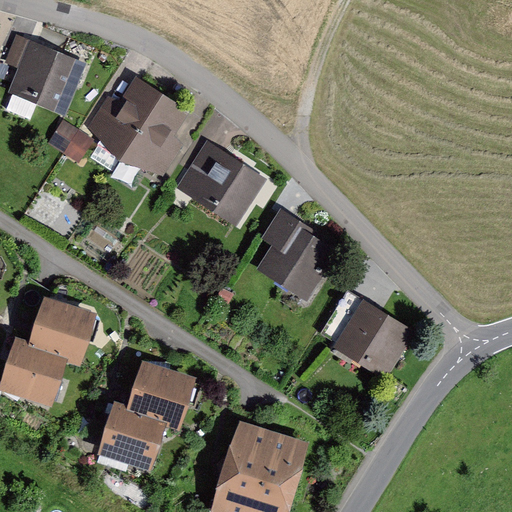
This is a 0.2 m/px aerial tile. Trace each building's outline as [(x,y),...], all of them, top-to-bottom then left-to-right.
[(63,108),(72,85),(68,83),(76,65),(32,47),(17,83),(33,90),(31,95),(63,108)] [(105,135),(100,142),(122,157),(160,99),(138,84),(121,109),(109,101),(92,126),(105,135)] [(166,138),(182,113),(160,99),(122,157),(144,171),(149,163),(162,171),(178,146),(166,138)] [(65,150),(76,133),(63,125),(53,142),(65,150)] [(75,160),(89,138),(78,131),(65,153),(75,160)] [(203,180),(195,192),(235,218),(260,180),(207,146),(190,171),(203,180)] [(291,277),(309,289),(332,253),(304,235),(307,231),(280,214),(265,237),(277,246),(264,266),(288,281),(291,277)] [(331,315),(320,333),(338,344),(339,343),(384,371),(408,333),(362,305),(349,326),(331,315)] [(72,310),(46,309),(34,347),(61,355),(76,360),(90,316),(72,310)] [(30,394),(48,400),(61,355),(34,347),(19,342),(8,380),(30,394)] [(171,374),(144,373),(133,411),(161,420),(175,424),(189,380),(171,374)] [(129,458),(147,464),(161,420),(133,411),(119,406),(106,444),(129,458)] [(269,511),(272,508),(277,510),(289,487),(293,461),(287,459),(289,445),(272,439),(272,434),(245,433),(239,453),(225,466),(229,485),(222,506),(232,511),(269,511)]
